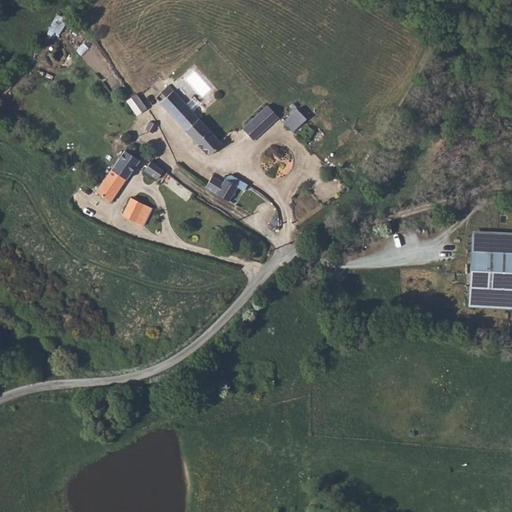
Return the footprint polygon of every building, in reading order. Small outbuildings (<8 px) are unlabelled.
[(61,33),(67,17),(56,13),(50,29),(61,33)] [(165,98),(159,103),(209,157),(210,159),(224,146),(222,145),(198,118),(168,87),(161,94),(165,98)] [(146,109),(145,107),(136,96),(131,101),(127,104),(138,118),(146,109)] [(267,107),(245,131),(255,140),(277,116),(267,107)] [(290,115),(285,120),(308,146),(320,133),(307,119),(297,107),(290,115)] [(150,123),(148,126),(144,131),(152,134),(157,127),(150,123)] [(97,195),(110,204),(141,163),(132,156),(133,154),(134,152),(135,149),(132,146),(128,146),(125,149),(126,151),(125,152),(95,192),(97,195)] [(163,173),(151,164),(145,173),(156,180),(163,173)] [(215,174),(208,187),(227,198),(234,186),(215,174)] [(227,198),(235,202),(242,191),(234,186),(227,198)] [(131,199),(122,217),(143,228),(152,210),(131,199)] [(511,238),(463,239),(463,243),(462,256),(467,256),(467,267),(458,267),(458,278),(467,278),(468,289),(464,290),(464,304),(464,310),(511,308),(511,238)] [(462,256),(463,243),(457,242),(458,267),(467,267),(467,256),(462,256)] [(459,304),(464,304),(464,290),(468,289),(467,278),(458,278),(459,304)]
